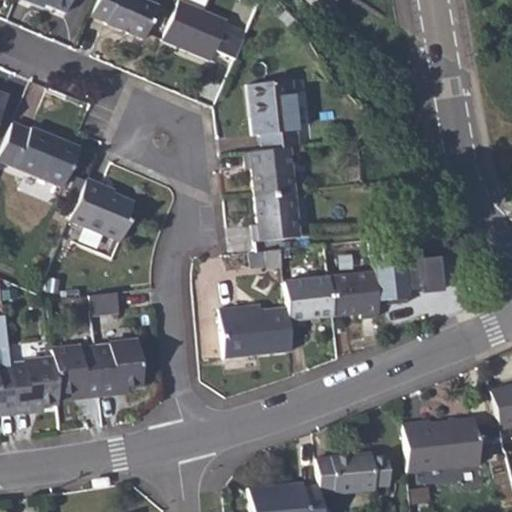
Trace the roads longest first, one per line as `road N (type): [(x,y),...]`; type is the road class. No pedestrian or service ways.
road 1 (residential): [(179,441),(377,379),(493,329),(511,312)]
road 2 (residential): [(179,441),(171,276),(194,178)]
road 3 (residential): [(435,0),(471,196),(511,234)]
road 4 (residential): [(0,468),(179,441)]
road 5 (residential): [(130,98),(0,44)]
road 6 (residential): [(130,98),(122,149),(194,178)]
